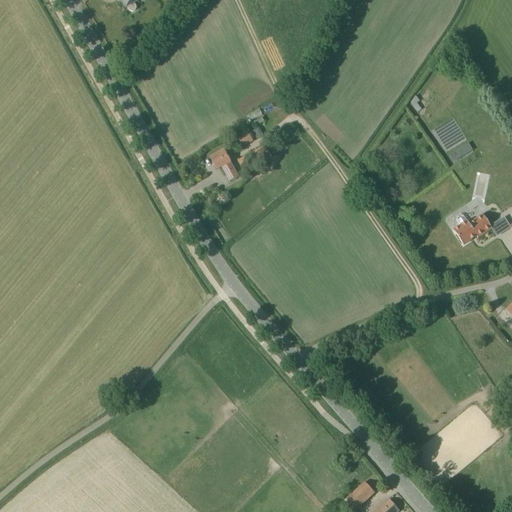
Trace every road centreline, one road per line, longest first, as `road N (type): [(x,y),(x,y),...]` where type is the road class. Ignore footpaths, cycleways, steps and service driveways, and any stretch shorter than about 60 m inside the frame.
road 1 (tertiary): [(233,284),(67,0)]
road 2 (unclassified): [(0,496),(137,389),(233,284)]
road 3 (tertiary): [(427,511),(233,284)]
road 4 (unknown): [(302,368),(372,322),(511,270)]
